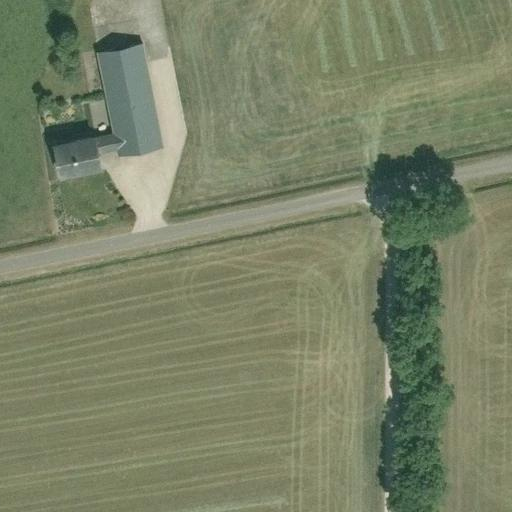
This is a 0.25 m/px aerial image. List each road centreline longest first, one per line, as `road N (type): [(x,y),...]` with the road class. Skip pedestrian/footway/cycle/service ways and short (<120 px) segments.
road 1 (unclassified): [(511,164),(0,266)]
road 2 (track): [(389,511),(386,189)]
